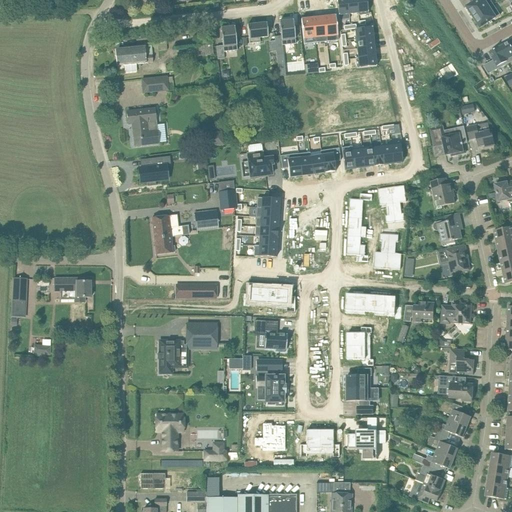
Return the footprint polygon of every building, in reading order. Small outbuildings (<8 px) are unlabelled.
[(346,0),(336,0),(339,20),(349,19),(346,0)] [(356,0),(346,0),(349,19),(349,14),(357,13),(358,16),(356,0)] [(366,0),(356,0),(358,16),(368,15),(366,0)] [(491,0),(476,0),(466,7),(473,18),(494,4),(491,0)] [(501,15),(494,4),(473,18),(480,28),(501,15)] [(335,16),(324,17),(326,41),(338,40),(335,16)] [(324,17),(313,18),(316,43),(326,41),(324,17)] [(313,18),(301,19),(304,44),(316,43),(313,18)] [(281,36),(275,37),(277,63),(285,62),(283,45),(296,44),(293,20),(292,20),(292,19),(286,19),(287,21),(279,22),(281,36)] [(258,24),(247,25),(249,44),(260,43),(259,38),(268,37),(266,23),(264,23),(264,22),(258,22),(258,24)] [(223,46),(216,47),(218,60),(224,59),(224,52),(237,50),(234,27),(233,27),(233,25),(228,26),(228,27),(221,28),(223,46)] [(372,27),(354,29),(356,39),(373,37),(372,27)] [(373,37),(356,39),(357,49),(374,47),(373,37)] [(511,61),(511,47),(509,42),(500,47),(508,64),(511,61)] [(212,45),(196,46),(197,56),(213,55),(212,45)] [(137,64),(153,62),(151,46),(136,47),(137,64)] [(137,64),(136,47),(115,49),(116,66),(126,65),(127,73),(138,72),(137,64)] [(358,58),(355,58),(355,59),(375,56),(374,47),(357,49),(358,58)] [(508,64),(500,47),(490,53),(494,60),(484,65),(487,72),(489,74),(508,64)] [(375,56),(355,59),(356,69),(376,66),(375,56)] [(443,84),(458,73),(451,64),(436,74),(443,84)] [(166,77),(142,80),(143,93),(168,90),(166,77)] [(461,108),(463,115),(474,113),(472,105),(461,108)] [(154,109),(127,112),(129,126),(132,125),(135,143),(158,140),(157,132),(156,123),(154,109)] [(495,146),(493,134),(491,135),(490,131),(479,133),(477,125),(467,128),(469,140),(476,138),(478,148),(485,146),(485,148),(495,146)] [(442,126),(430,129),(431,137),(434,147),(443,145),(445,153),(445,155),(446,156),(455,154),(456,155),(466,153),(463,144),(467,143),(464,127),(460,128),(461,132),(445,136),(444,131),(442,126)] [(197,135),(198,148),(223,145),(221,131),(197,135)] [(400,143),(390,144),(390,147),(393,164),(403,163),(400,143)] [(390,144),(380,145),(381,148),(383,165),(393,164),(390,147),(390,144)] [(342,148),(342,151),(342,153),(345,170),(355,169),(352,152),(352,149),(352,147),(342,148)] [(371,147),(361,148),(362,150),(364,168),(374,166),(371,149),(371,147)] [(332,149),(321,151),(321,156),(324,173),(336,171),(334,162),(340,161),(339,148),(332,149)] [(361,148),(352,149),(352,152),(355,169),(364,168),(362,150),(361,148)] [(381,148),(371,149),(374,166),(383,165),(381,148)] [(262,151),(247,153),(248,160),(250,179),(266,177),(265,176),(272,175),(271,165),(273,165),(272,157),(263,158),(262,151)] [(310,152),(298,154),(299,159),(301,176),(312,175),(310,157),(310,152)] [(284,156),(280,156),(282,169),(288,168),(289,178),(301,176),(299,159),(298,154),(287,155),(284,156)] [(321,156),(310,157),(312,175),(324,173),(321,156)] [(141,168),(139,168),(141,183),(147,182),(148,186),(156,185),(156,181),(161,181),(161,180),(160,180),(160,179),(159,171),(162,170),(166,170),(165,165),(166,165),(171,164),(170,157),(149,159),(150,167),(141,168)] [(452,184),(447,185),(446,178),(430,182),(435,202),(439,201),(441,207),(444,206),(455,204),(453,197),(454,197),(452,184)] [(511,181),(507,183),(495,185),(499,202),(511,199),(511,181)] [(405,186),(391,188),(396,227),(402,226),(402,222),(405,221),(404,214),(402,214),(401,203),(407,203),(405,186)] [(391,188),(378,189),(380,206),(386,205),(387,216),(385,216),(386,224),(390,223),(390,227),(396,227),(391,188)] [(235,190),(219,192),(221,210),(235,209),(237,208),(235,190)] [(350,199),(349,218),(363,219),(364,200),(372,201),(373,194),(360,194),(360,200),(350,199)] [(257,198),(256,208),(279,209),(280,199),(269,198),(262,198),(257,198)] [(256,208),(256,217),(278,219),(279,209),(256,208)] [(217,210),(194,213),(196,231),(219,229),(217,210)] [(433,226),(433,228),(434,229),(436,230),(437,231),(439,231),(442,245),(443,245),(443,247),(455,244),(454,241),(462,239),(460,230),(459,225),(462,225),(459,214),(449,216),(445,217),(446,222),(444,223),(442,221),(436,222),(435,223),(434,224),(433,226)] [(152,218),(154,236),(189,232),(188,226),(178,227),(177,216),(152,218)] [(256,217),(255,227),(278,228),(278,219),(256,217)] [(349,218),(348,236),(362,237),(363,219),(349,218)] [(496,242),(511,238),(511,226),(494,231),(496,242)] [(255,227),(255,236),(260,237),(277,238),(278,228),(255,227)] [(375,252),(374,269),(387,270),(390,231),(384,230),(384,234),(380,234),(380,242),(382,242),(381,253),(375,252)] [(390,231),(387,270),(401,271),(402,254),(396,253),(397,243),(399,243),(399,235),(396,235),(396,231),(390,231)] [(189,235),(189,232),(154,236),(156,254),(173,252),(175,252),(174,246),(172,246),(171,237),(189,235)] [(348,236),(346,255),(356,256),(356,262),(369,263),(369,256),(360,256),(362,237),(348,236)] [(260,237),(259,246),(277,247),(277,238),(260,237)] [(498,252),(511,249),(511,238),(496,242),(498,252)] [(254,246),(254,256),(276,258),(277,247),(259,246),(254,246)] [(437,251),(437,252),(440,265),(448,263),(450,274),(468,270),(467,263),(469,262),(466,251),(465,252),(463,246),(437,251)] [(501,263),(511,260),(511,249),(498,252),(501,263)] [(414,277),(415,259),(406,259),(405,276),(414,277)] [(503,273),(511,271),(511,260),(501,263),(503,273)] [(511,271),(503,273),(505,284),(511,282),(511,271)] [(84,278),(54,279),(54,292),(60,292),(60,300),(74,300),(74,303),(84,303),(84,298),(90,298),(90,281),(84,281),(84,278)] [(13,279),(12,300),(26,301),(27,279),(13,279)] [(176,285),(176,299),(216,299),(216,285),(176,285)] [(244,294),(243,306),(249,307),(250,302),(268,303),(269,289),(250,288),(250,294),(244,294)] [(269,289),(268,303),(276,303),(276,308),(286,309),(286,312),(295,313),(295,297),(287,296),(288,290),(269,289)] [(346,294),(345,311),(356,312),(357,294),(346,294)] [(357,294),(356,312),(365,313),(367,295),(357,294)] [(367,295),(365,313),(375,313),(376,296),(367,295)] [(376,296),(375,313),(385,314),(386,296),(376,296)] [(386,296),(385,314),(395,314),(395,319),(401,320),(402,307),(396,307),(396,297),(386,296)] [(414,317),(413,322),(422,323),(422,319),(433,319),(434,314),(434,304),(419,302),(419,304),(419,306),(415,306),(414,306),(414,317)] [(463,322),(463,323),(470,324),(471,316),(470,316),(470,306),(453,305),(453,308),(451,308),(451,306),(442,306),(441,324),(450,324),(450,322),(463,322)] [(255,320),(254,335),(256,335),(265,335),(264,349),(265,349),(271,349),(275,349),(275,352),(276,352),(285,352),(285,350),(286,350),(287,334),(286,334),(286,335),(277,334),(278,322),(255,320)] [(216,324),(186,324),(186,349),(216,349),(216,324)] [(398,343),(403,344),(408,327),(404,325),(398,343)] [(361,333),(347,333),(347,347),(371,347),(371,334),(372,334),(372,328),(361,327),(361,333)] [(160,354),(158,354),(158,359),(160,359),(160,373),(172,373),(172,367),(180,367),(180,349),(184,349),(184,344),(184,341),(160,341),(160,349),(160,354)] [(371,347),(347,347),(347,360),(349,360),(362,360),(362,366),(374,366),(374,359),(371,359),(371,347)] [(39,354),(40,348),(31,348),(30,353),(35,354),(35,356),(42,357),(42,354),(39,354)] [(467,351),(457,350),(451,350),(451,349),(444,348),(443,352),(451,352),(450,365),(457,366),(456,372),(465,373),(465,375),(473,375),(474,361),(466,360),(467,351)] [(257,378),(257,386),(261,386),(265,386),(265,389),(265,401),(265,402),(267,402),(267,404),(267,405),(275,405),(275,404),(275,402),(283,402),(283,393),(285,393),(285,392),(285,387),(285,386),(285,385),(283,385),(284,376),(280,376),(280,371),(280,370),(276,370),(272,370),(272,369),(272,361),(257,361),(257,371),(267,371),(267,376),(265,376),(265,378),(261,378),(257,378)] [(377,367),(376,386),(389,387),(390,368),(377,367)] [(358,376),(347,376),(347,388),(371,388),(371,379),(371,376),(372,376),(372,369),(358,369),(358,376)] [(462,398),(462,401),(472,401),(473,385),(454,384),(455,377),(439,376),(438,388),(450,389),(450,398),(462,398)] [(229,381),(224,387),(232,394),(237,387),(229,381)] [(371,388),(347,388),(347,399),(347,402),(358,402),(359,402),(359,405),(359,406),(357,406),(357,414),(374,414),(373,406),(370,406),(370,401),(371,401),(371,388)] [(453,410),(449,420),(467,427),(471,417),(462,414),(464,408),(455,404),(453,403),(451,409),(453,410)] [(161,432),(161,452),(177,452),(177,432),(183,432),(183,414),(156,414),(156,432),(161,432)] [(441,423),(437,434),(448,438),(450,433),(463,438),(467,427),(449,420),(446,425),(441,423)] [(262,438),(254,438),(254,446),(262,446),(262,448),(285,448),(285,426),(272,426),(272,424),(262,424),(262,438)] [(306,445),(300,445),(300,446),(300,448),(300,457),(307,457),(307,454),(319,454),(319,430),(306,430),(306,432),(306,445)] [(319,430),(319,454),(332,454),(332,457),(339,457),(339,445),(338,445),(333,445),(333,430),(319,430)] [(356,434),(347,434),(347,448),(356,448),(356,450),(363,450),(373,450),(375,450),(377,450),(377,444),(386,444),(386,432),(377,432),(377,430),(370,430),(370,431),(369,431),(369,430),(368,430),(356,430),(356,434)] [(438,446),(436,452),(454,459),(458,449),(446,444),(445,444),(448,438),(437,434),(434,439),(431,438),(429,443),(438,446)] [(204,451),(204,461),(226,461),(226,451),(223,451),(223,443),(213,443),(213,451),(204,451)] [(428,455),(426,459),(423,458),(420,464),(423,465),(433,469),(435,463),(450,470),(454,459),(436,452),(434,457),(428,455)] [(491,460),(491,465),(509,468),(511,468),(511,465),(511,456),(492,453),(491,460)] [(425,477),(423,483),(441,491),(446,481),(430,475),(433,469),(423,465),(419,475),(425,477)] [(491,465),(489,475),(508,478),(509,468),(491,465)] [(489,475),(487,485),(506,488),(508,478),(489,475)] [(437,501),(441,491),(423,483),(416,499),(428,504),(431,499),(437,501)] [(487,489),(485,497),(506,500),(508,489),(506,488),(487,485),(487,489)] [(187,492),(186,503),(197,503),(206,503),(206,498),(206,492),(190,492),(187,492)] [(331,493),(331,507),(330,511),(350,511),(352,494),(331,493)] [(237,511),(295,511),(296,495),(238,495),(238,498),(237,511)] [(206,511),(237,511),(238,498),(206,498),(206,503),(206,507),(206,511)] [(156,509),(143,509),(143,511),(165,511),(166,499),(155,499),(155,506),(156,506),(156,509)] [(197,503),(197,511),(206,511),(206,507),(206,503),(197,503)]
